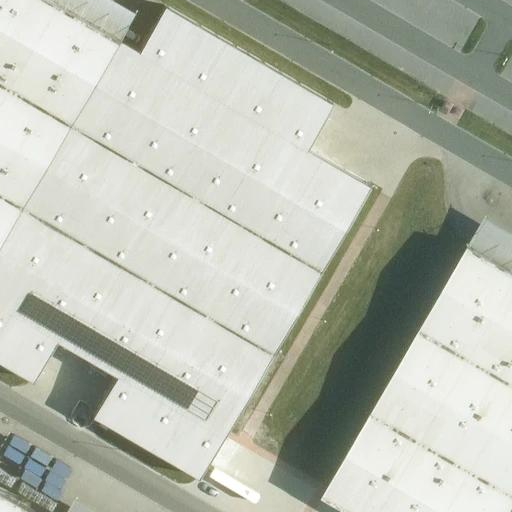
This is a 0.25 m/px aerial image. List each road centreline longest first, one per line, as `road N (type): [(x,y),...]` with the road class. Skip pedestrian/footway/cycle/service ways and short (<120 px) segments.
road 1 (unknown): [(254,23),(44,421)]
road 2 (unknown): [(440,134),(314,362),(209,511)]
road 3 (residential): [(213,0),(511,174)]
road 4 (residential): [(0,395),(195,511)]
